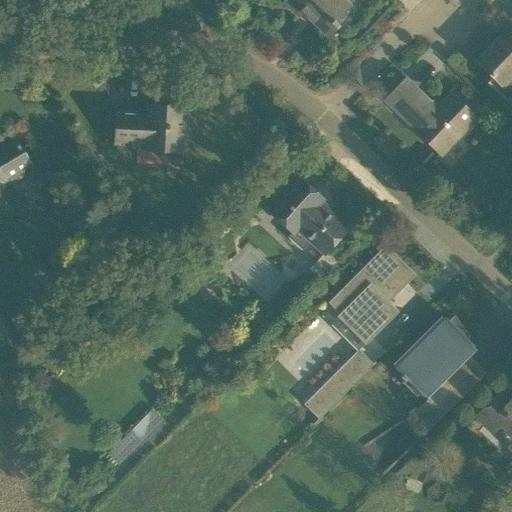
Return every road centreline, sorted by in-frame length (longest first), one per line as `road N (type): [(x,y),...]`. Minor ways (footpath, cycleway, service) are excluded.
road 1 (tertiary): [(339,129),(242,63),(181,46),(139,41),(0,54)]
road 2 (tertiary): [(511,292),(339,129)]
road 3 (residential): [(339,129),(465,0)]
